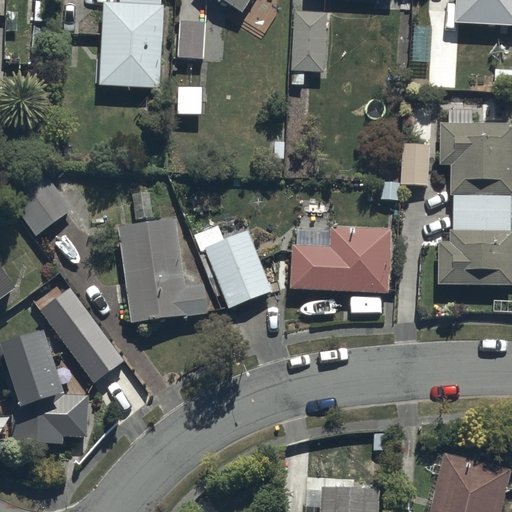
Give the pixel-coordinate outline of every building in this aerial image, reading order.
[(162,2),(133,0),(100,0),(96,85),(158,88),(162,2)] [(222,0),(240,12),(246,0),(222,0)] [(511,0),(454,0),(453,21),(511,23),(511,0)] [(325,10),(292,9),(290,70),(323,72),(325,10)] [(206,19),(177,17),(176,56),(203,58),(206,19)] [(453,228),(510,228),(510,193),(511,193),(511,120),(471,121),(471,107),(446,108),(447,121),(438,121),(438,163),(448,163),(448,193),(453,193),(453,228)] [(429,142),(401,142),(400,184),(429,184),(429,142)] [(0,185),(0,187),(33,234),(70,207),(36,160),(0,185)] [(175,216),(117,223),(128,321),(206,312),(203,282),(183,284),(175,216)] [(198,250),(205,247),(228,305),(270,289),(247,228),(222,238),(217,225),(192,234),(198,250)] [(330,229),(296,228),(295,242),(291,242),(289,287),(387,292),(389,228),(330,226),(330,229)] [(511,227),(510,228),(453,228),(448,228),(447,240),(438,240),(437,283),(511,283),(511,227)] [(0,295),(14,285),(0,266),(0,295)] [(39,311),(93,383),(123,361),(70,288),(39,311)] [(39,326),(0,337),(0,349),(12,386),(10,387),(9,441),(62,441),(62,436),(86,436),(87,391),(60,391),(39,326)] [(443,453),(428,511),(499,511),(510,469),(443,453)] [(376,511),(378,488),(320,485),(318,511),(376,511)]
